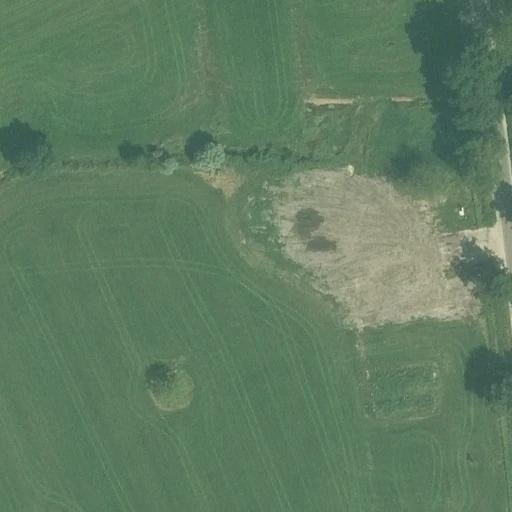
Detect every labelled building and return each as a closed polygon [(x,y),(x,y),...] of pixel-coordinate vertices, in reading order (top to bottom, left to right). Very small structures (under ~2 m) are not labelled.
[(308,187),(358,186),(358,164),(308,164),(308,187)] [(310,216),(351,212),(348,187),(307,191),(310,216)] [(378,226),(401,224),(400,210),(377,213),(378,226)] [(340,227),(325,229),(328,254),(360,250),(364,288),(337,291),(340,311),(366,308),(366,312),(373,311),(376,329),(370,330),(373,357),(379,356),(381,370),(402,367),(401,354),(407,353),(403,326),(397,327),(395,305),(405,304),(403,284),(385,286),(383,268),(387,268),(384,247),(380,248),(377,223),(369,224),(370,228),(365,229),(364,218),(339,221),(340,227)] [(429,403),(428,374),(377,376),(378,405),(429,403)]
